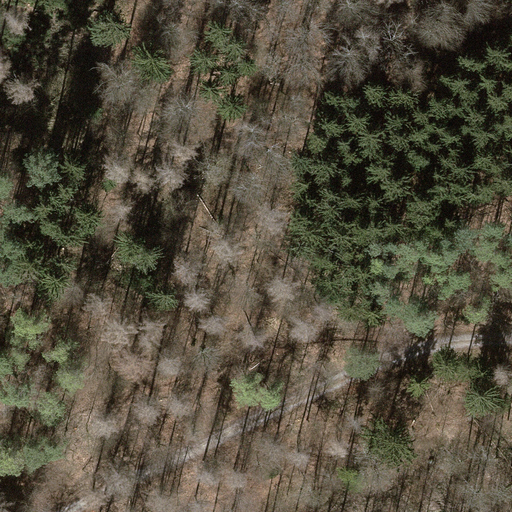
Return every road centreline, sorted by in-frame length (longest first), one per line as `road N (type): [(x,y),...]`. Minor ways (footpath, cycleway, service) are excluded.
road 1 (track): [(511,338),(478,337),(396,357),(62,511)]
road 2 (track): [(0,437),(331,329),(382,333),(417,350)]
